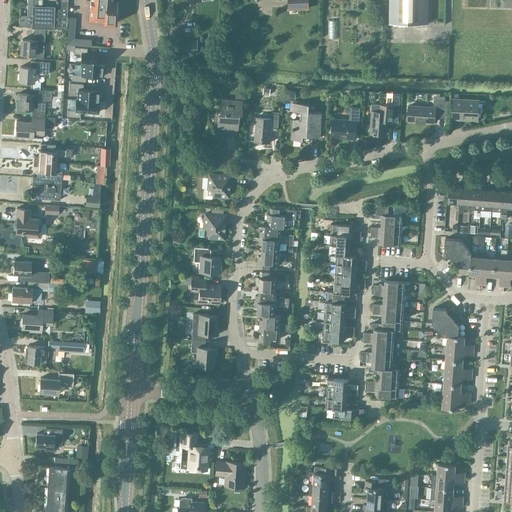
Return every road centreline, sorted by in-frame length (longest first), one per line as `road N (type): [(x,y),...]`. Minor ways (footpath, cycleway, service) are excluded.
road 1 (tertiary): [(131,392),(155,80),(147,0)]
road 2 (residential): [(240,353),(233,323),(238,223),(258,184),(277,173),(424,146)]
road 3 (residential): [(240,353),(353,360),(373,260)]
road 4 (residential): [(261,511),(260,447),(247,385)]
road 5 (residential): [(480,428),(487,302)]
road 6 (tertiary): [(125,511),(131,392)]
